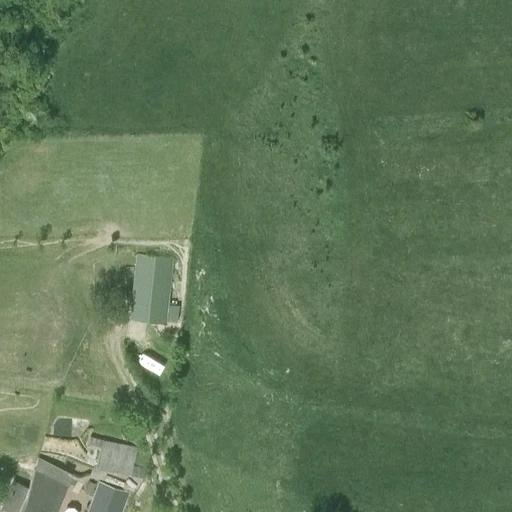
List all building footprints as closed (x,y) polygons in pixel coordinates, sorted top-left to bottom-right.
[(129,317),(167,322),(174,258),(136,254),(129,317)] [(95,467),(131,476),(133,465),(138,448),(91,436),(88,446),(100,449),(95,467)] [(53,511),(54,510),(72,473),(39,457),(27,486),(16,480),(15,479),(10,489),(2,507),(11,511),(53,511)] [(133,465),(131,476),(143,479),(146,469),(133,465)] [(84,491),(92,494),(96,483),(89,480),(84,491)] [(121,511),(129,492),(98,482),(87,511),(121,511)]
